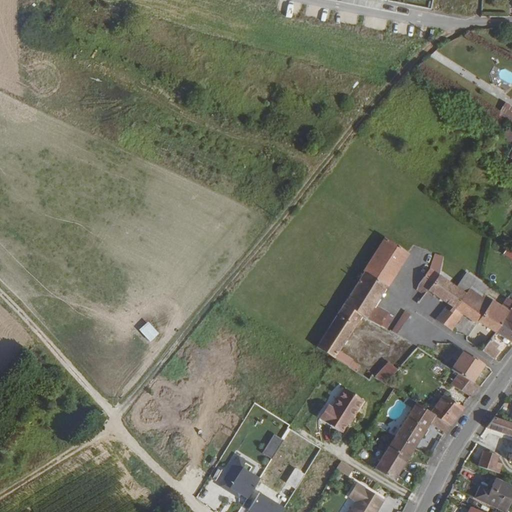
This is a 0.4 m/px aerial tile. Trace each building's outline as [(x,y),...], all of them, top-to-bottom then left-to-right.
[(505,125),(465,101),(458,113),(498,138),(505,125)] [(362,273),(386,288),(408,253),(384,239),(362,273)] [(511,251),(505,246),(496,259),(511,269),(511,251)] [(440,250),(438,254),(433,251),(428,268),(414,289),(423,295),(427,290),(438,274),(443,250),(440,250)] [(465,272),(455,286),(438,274),(427,290),(446,304),(453,308),(463,293),(468,274),(465,272)] [(385,289),(386,288),(362,273),(342,305),(362,318),(366,320),(373,309),(383,293),(385,294),(387,290),(385,289)] [(481,294),(486,287),(468,274),(463,293),(453,308),(449,314),(441,325),(450,331),(461,315),(476,325),(478,323),(493,333),(503,319),(511,305),(511,302),(507,298),(500,307),(481,294)] [(453,308),(446,304),(442,309),(449,314),(453,308)] [(359,320),(361,321),(362,318),(342,305),(316,347),(333,359),(334,358),(351,369),(353,365),(350,363),(351,361),(338,352),(359,320)] [(511,305),(503,319),(511,325),(511,305)] [(390,320),(373,309),(366,320),(384,329),(390,320)] [(441,325),(449,314),(442,309),(434,321),(441,325)] [(390,332),(395,335),(409,315),(404,312),(390,332)] [(511,325),(503,319),(493,333),(511,345),(511,325)] [(497,345),(489,339),(480,351),(493,360),(496,357),(499,352),(495,349),(497,345)] [(462,351),(450,370),(454,372),(471,383),(483,365),(462,351)] [(397,371),(388,363),(375,378),(384,385),(388,380),(397,371)] [(430,372),(442,378),(446,370),(434,364),(430,372)] [(477,386),(471,383),(454,372),(452,375),(455,377),(449,385),(469,397),(477,386)] [(325,409),(320,419),(341,432),(350,417),(352,418),(363,400),(344,388),(332,407),(330,412),(325,409)] [(461,407),(442,395),(429,413),(448,426),(462,408),(461,407)] [(415,404),(406,398),(403,403),(412,408),(415,404)] [(414,448),(429,424),(442,433),(448,426),(429,413),(415,404),(412,408),(400,427),(394,437),(414,448)] [(511,423),(494,417),(486,428),(511,436),(511,452),(511,453),(509,458),(510,458),(509,461),(511,462),(511,423)] [(275,422),(249,465),(253,467),(264,474),(271,478),(279,465),(290,448),(298,436),(275,422)] [(394,437),(400,427),(394,423),(388,433),(394,437)] [(411,453),(414,448),(394,437),(373,470),(393,482),(408,459),(410,460),(413,454),(411,453)] [(286,491),(312,446),(299,438),(292,449),(282,466),(272,483),(286,491)] [(290,448),(279,465),(282,466),(292,449),(290,448)] [(484,453),(479,467),(499,474),(503,464),(496,461),(497,457),(484,453)] [(246,457),(241,454),(233,467),(238,470),(246,457)] [(350,477),(355,469),(341,461),(336,469),(350,477)] [(256,486),(260,480),(264,474),(253,467),(251,469),(249,473),(245,479),(256,486)] [(506,511),(511,498),(511,486),(495,479),(490,490),(481,486),(476,497),(506,511)] [(267,484),(260,480),(256,486),(246,502),(262,511),(300,511),(304,507),(267,484)] [(384,498),(357,482),(347,497),(355,501),(348,511),(379,511),(377,511),(384,498)]
